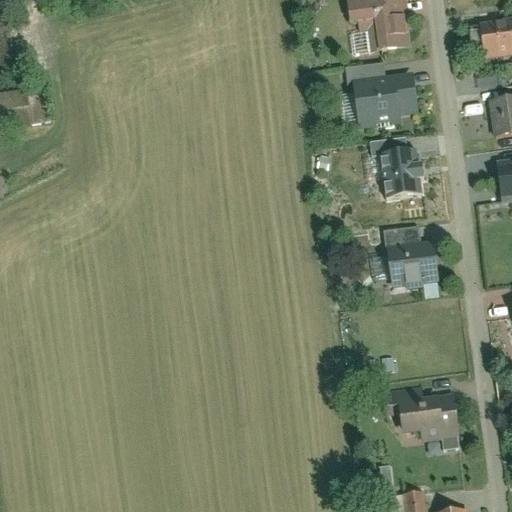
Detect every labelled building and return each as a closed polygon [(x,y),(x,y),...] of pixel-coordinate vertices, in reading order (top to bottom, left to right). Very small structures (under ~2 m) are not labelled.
[(406,0),(348,0),(353,34),(370,32),(373,54),(412,49),(406,0)] [(511,12),(482,17),(487,61),(511,55),(511,12)] [(403,116),(421,113),(414,63),(387,68),(388,76),(354,80),(361,126),(404,123),(403,116)] [(50,124),(48,93),(0,95),(0,111),(3,111),(4,127),(50,124)] [(498,142),(511,139),(511,99),(492,103),(498,142)] [(373,142),(376,200),(419,198),(415,151),(404,152),(404,140),(373,142)] [(511,163),(499,165),(504,202),(511,201),(511,163)] [(392,288),(442,282),(436,233),(423,234),(421,218),(383,224),(392,288)] [(407,457),(464,451),(457,389),(399,400),(407,457)] [(372,487),(391,486),(390,473),(371,474),(372,487)] [(409,494),(410,511),(422,511),(421,493),(409,494)]
